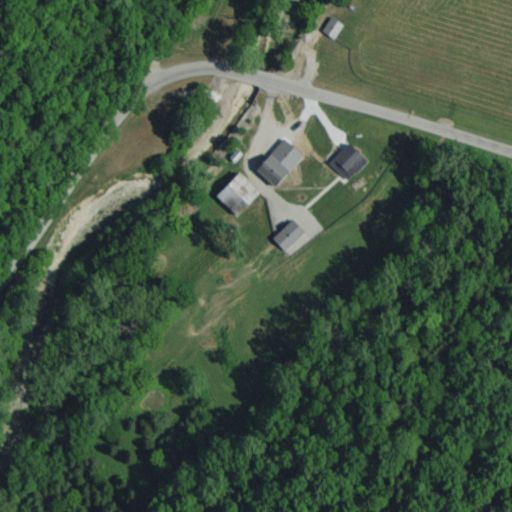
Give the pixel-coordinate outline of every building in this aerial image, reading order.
[(332,41),(342,26),(330,18),(320,33),(332,41)] [(303,155),(282,139),(256,174),(277,189),(303,155)] [(366,160),(348,144),(332,161),(350,177),(366,160)] [(217,197),(234,215),(259,192),(242,174),(217,197)] [(272,240),(285,252),(304,232),(292,220),(272,240)]
